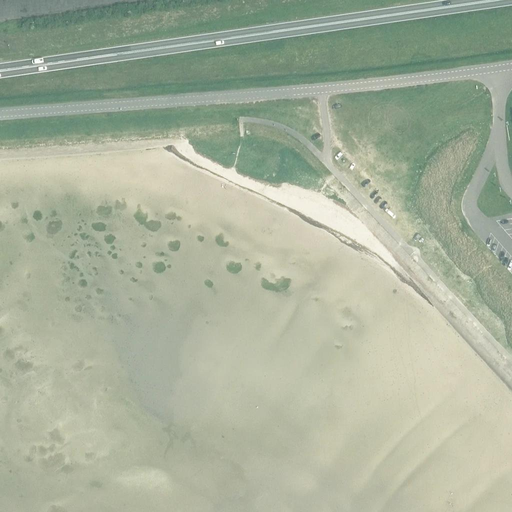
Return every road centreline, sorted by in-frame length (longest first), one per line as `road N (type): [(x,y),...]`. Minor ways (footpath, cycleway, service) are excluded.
road 1 (unclassified): [(0,115),(511,66)]
road 2 (trunk): [(0,71),(498,0)]
